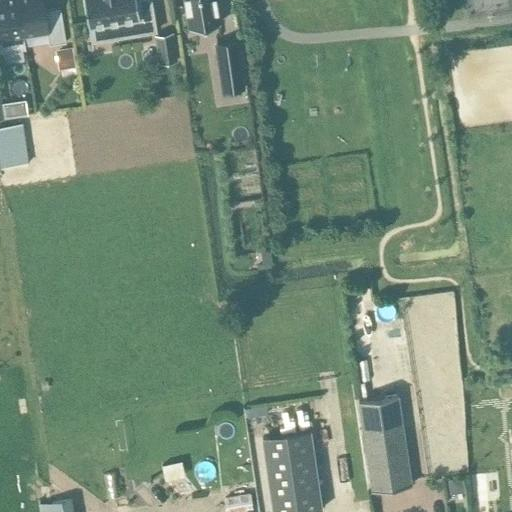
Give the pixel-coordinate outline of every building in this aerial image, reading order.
[(23,35),(17,0),(0,0),(0,52),(2,53),(0,38),(23,35)] [(42,0),(17,0),(23,35),(46,31),(49,45),(66,43),(60,8),(45,10),(42,0)] [(84,0),(89,26),(107,22),(109,39),(155,31),(150,0),(84,0)] [(184,0),(189,28),(219,23),(215,0),(184,0)] [(173,32),(154,35),(159,64),(178,61),(173,32)] [(241,73),(236,41),(216,44),(221,75),(241,73)] [(74,47),(61,48),(63,66),(76,64),(74,47)] [(0,107),(0,117),(31,115),(29,98),(4,101),(5,107),(0,107)] [(0,165),(31,164),(29,123),(0,124),(0,165)] [(359,360),(361,380),(369,379),(367,359),(359,360)] [(398,395),(358,400),(371,490),(411,484),(398,395)] [(311,430),(262,437),(272,511),(296,511),(322,508),(311,430)] [(485,475),(471,477),(473,504),(487,503),(485,475)] [(252,494),(225,499),(226,511),(251,511),(255,511),(252,496),(252,494)] [(51,502),(52,511),(74,511),(72,499),(51,502)]
